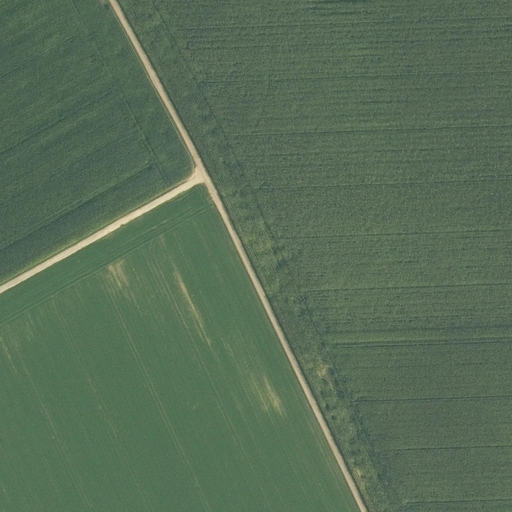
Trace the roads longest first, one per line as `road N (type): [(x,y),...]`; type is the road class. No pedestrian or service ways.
road 1 (track): [(362,511),(204,174)]
road 2 (track): [(0,289),(204,174)]
road 3 (track): [(204,174),(112,0)]
